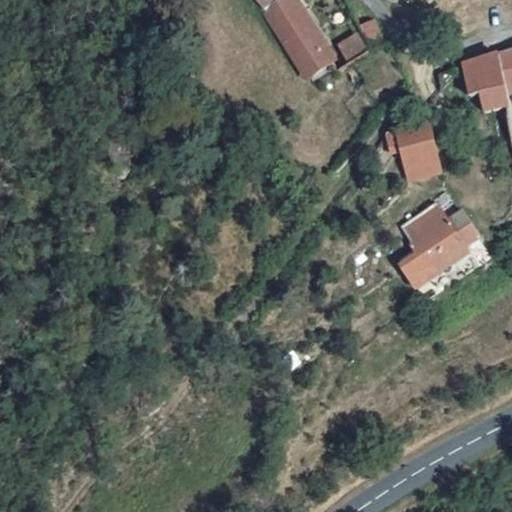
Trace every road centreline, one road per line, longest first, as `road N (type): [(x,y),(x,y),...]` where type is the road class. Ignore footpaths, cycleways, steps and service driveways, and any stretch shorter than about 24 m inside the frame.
road 1 (secondary): [(511,419),(360,511)]
road 2 (unclassified): [(373,0),(433,57),(511,36)]
